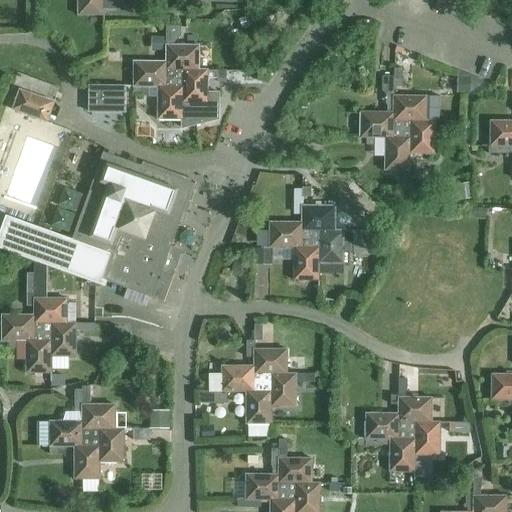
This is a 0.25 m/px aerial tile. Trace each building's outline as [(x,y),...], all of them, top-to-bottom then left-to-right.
[(78,0),(78,15),(104,15),(104,10),(103,0),(78,0)] [(103,0),(104,10),(118,10),(118,0),(103,0)] [(239,19),(242,29),(251,26),(248,16),(239,19)] [(174,26),(166,26),(166,36),(166,38),(166,44),(166,51),(166,63),(165,79),(175,79),(175,71),(198,71),(198,46),(172,46),(181,38),(181,26),(174,26)] [(156,51),(166,51),(166,44),(166,38),(156,38),(156,51)] [(148,88),(158,88),(174,88),(175,79),(165,79),(166,63),(165,63),(133,63),(133,95),(148,95),(148,88)] [(388,107),(387,113),(393,113),(393,130),(402,131),(402,121),(426,121),(426,96),(395,96),(394,88),(402,88),(402,69),(394,69),(394,78),(382,77),(382,91),(386,94),(386,103),(388,107)] [(183,80),(182,121),(182,129),(184,129),(214,121),(215,95),(219,95),(219,94),(207,94),(207,71),(198,71),(175,71),(175,79),(183,80)] [(216,71),(216,79),(226,79),(226,71),(216,71)] [(457,78),(457,93),(470,93),(470,79),(457,78)] [(158,120),(182,121),(183,80),(175,79),(174,88),(158,88),(158,120)] [(88,113),(124,113),(124,87),(88,87),(88,113)] [(12,111),(46,123),(53,103),(19,91),(12,111)] [(376,139),(385,139),(385,138),(402,138),(402,131),(393,130),(393,113),(387,113),(361,113),(361,138),(367,138),(367,145),(376,145),(376,139)] [(402,121),(402,131),(410,131),(410,154),(434,154),(434,121),(426,121),(402,121)] [(444,121),(444,129),(453,129),(453,121),(444,121)] [(506,154),(511,154),(511,121),(490,121),(490,147),(485,147),(485,155),(496,154),(506,154)] [(150,126),(136,126),(136,139),(150,139),(150,126)] [(385,138),(385,139),(385,171),(410,171),(410,154),(410,131),(402,131),(402,138),(385,138)] [(182,211),(192,185),(141,166),(140,166),(103,152),(72,240),(6,215),(0,229),(0,248),(104,287),(106,282),(126,289),(150,298),(159,301),(163,303),(173,276),(169,275),(178,250),(165,245),(178,209),(182,211)] [(470,184),(456,186),(458,201),(472,199),(470,184)] [(302,214),(302,223),(303,223),(303,240),(310,240),(311,231),(335,231),(335,207),(302,206),(302,204),(303,196),(310,196),(310,187),(303,187),(303,191),(295,191),(295,204),(295,213),(302,214)] [(443,194),(442,204),(450,205),(451,195),(443,194)] [(473,209),(472,217),(485,219),(486,210),(473,209)] [(270,248),(294,248),(310,248),(310,240),(303,240),(303,223),(302,223),(270,223),(270,248)] [(311,231),(310,240),(319,240),(319,264),(320,264),(344,264),(344,231),(335,231),(311,231)] [(353,231),(353,240),(362,240),(362,231),(353,231)] [(294,248),(294,280),(320,281),(320,264),(319,264),(319,240),(310,240),(310,248),(294,248)] [(271,250),(255,249),(255,265),(271,265),(271,250)] [(235,256),(233,271),(249,273),(251,258),(235,256)] [(47,269),(34,268),(34,290),(36,290),(47,290),(47,269)] [(126,289),(123,298),(147,306),(150,298),(126,289)] [(27,307),(34,308),(34,317),(34,333),(43,333),(43,325),(67,325),(67,300),(35,300),(36,290),(34,290),(27,290),(27,307)] [(34,317),(2,316),(2,342),(8,342),(8,349),(17,349),(17,342),(26,342),(26,341),(43,341),(43,333),(34,333),(34,317)] [(43,325),(43,333),(51,333),(51,358),(52,358),(76,358),(76,325),(67,325),(43,325)] [(85,325),(85,333),(94,333),(94,325),(85,325)] [(254,341),(255,341),(262,341),(262,340),(262,330),(262,325),(254,325),(254,330),(254,341)] [(26,341),(26,342),(26,374),(51,375),(52,358),(51,358),(51,333),(43,333),(43,341),(26,341)] [(254,357),(254,367),(254,384),(263,384),(263,375),(286,375),(286,374),(286,350),(255,350),(255,341),(254,341),(246,342),(246,357),(254,357)] [(228,392),(246,392),(263,392),(263,384),(254,384),(254,367),(222,366),(222,375),(210,375),(209,393),(197,393),(196,404),(228,404),(228,392)] [(263,375),(263,384),(271,384),(271,407),(272,407),(296,408),(296,374),(286,374),(286,375),(263,375)] [(305,383),(314,383),(314,374),(305,374),(305,383)] [(510,407),(511,406),(511,375),(492,375),(492,401),(497,401),(497,408),(510,408),(510,407)] [(64,376),(51,376),(51,387),(64,387),(64,376)] [(398,406),(398,415),(398,432),(407,432),(407,423),(431,424),(431,423),(431,399),(405,399),(405,393),(406,391),(406,388),(406,379),(398,379),(398,388),(398,397),(391,397),(391,406),(398,406)] [(246,392),(246,424),(271,424),(272,407),(271,407),(271,384),(263,384),(263,392),(246,392)] [(82,413),(81,423),(82,423),(82,439),(91,439),(91,431),(114,431),(114,406),(90,406),(90,396),(90,387),(82,386),(82,391),(74,391),(74,413),(82,413)] [(398,415),(366,415),(366,440),(390,440),(407,440),(407,432),(398,432),(398,415)] [(151,430),(168,431),(168,418),(151,417),(151,430)] [(64,448),(74,448),(74,447),(91,447),(91,439),(82,439),(82,423),(81,423),(49,423),(50,448),(50,455),(64,455),(64,448)] [(407,423),(407,432),(415,432),(415,456),(440,456),(440,423),(431,423),(431,424),(407,423)] [(458,432),(470,432),(470,423),(458,423),(449,423),(449,432),(458,432)] [(213,428),(200,428),(200,438),(213,438),(213,428)] [(91,431),(91,439),(98,439),(98,463),(99,463),(123,463),(123,430),(114,431),(91,431)] [(132,430),(132,439),(142,439),(142,431),(132,430)] [(390,440),(366,440),(366,447),(381,448),(381,446),(391,446),(390,473),(415,473),(415,456),(415,432),(407,432),(407,440),(390,440)] [(74,447),(74,448),(74,480),(99,480),(99,463),(98,463),(98,439),(91,439),(91,447),(74,447)] [(496,447),(495,459),(506,459),(507,448),(496,447)] [(273,470),(273,476),(280,476),(279,493),(287,493),(287,483),(312,484),(312,483),(312,459),(279,459),(279,457),(280,449),(272,449),(272,467),(273,470)] [(261,501),(272,501),(287,501),(287,493),(279,493),(280,476),(273,476),(247,476),(247,499),(238,499),(238,508),(253,509),(261,509),(261,501)] [(473,504),(472,511),(506,511),(506,497),(480,497),(480,491),(481,489),(481,486),(481,477),(473,477),(473,486),(473,495),(466,495),(466,504),(473,504)] [(287,483),(287,493),(296,493),(296,511),(320,511),(321,483),(312,483),(312,484),(287,483)] [(330,492),(339,492),(339,483),(330,483),(330,492)] [(272,501),(271,511),(296,511),(296,493),(287,493),(287,501),(272,501)]
